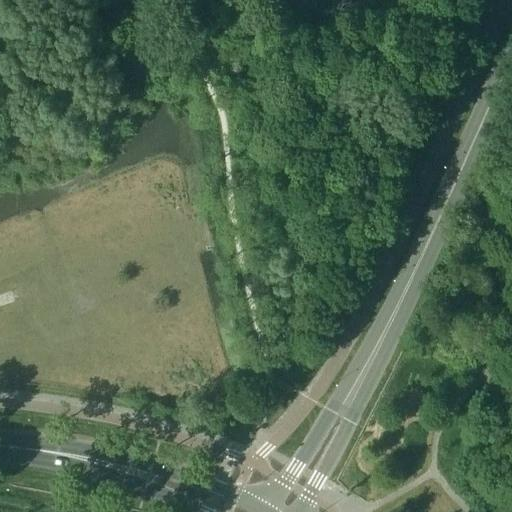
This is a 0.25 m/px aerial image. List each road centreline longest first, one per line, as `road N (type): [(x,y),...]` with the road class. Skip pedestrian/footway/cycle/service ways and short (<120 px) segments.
road 1 (tertiary): [(361,377),(511,55)]
road 2 (secondary): [(267,511),(202,481),(110,464)]
road 3 (tertiary): [(361,377),(268,511)]
road 4 (tertiary): [(300,511),(348,423),(361,377)]
